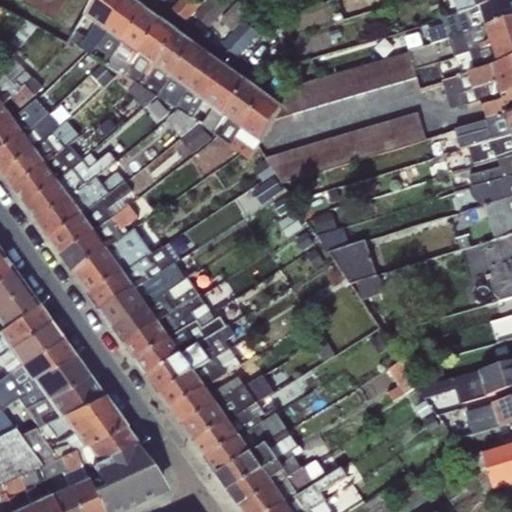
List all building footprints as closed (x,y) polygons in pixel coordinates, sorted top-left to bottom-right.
[(95,50),(127,0),(96,0),(84,18),(96,26),(87,39),(76,31),(69,41),(91,56),(95,50)] [(129,0),(127,0),(95,50),(106,57),(102,62),(108,66),(144,11),(129,0)] [(199,0),(180,0),(172,10),(186,22),(202,3),(199,0)] [(209,0),(195,16),(208,28),(235,0),(209,0)] [(242,0),(241,0),(221,21),(233,32),(253,11),(242,0)] [(295,0),(278,0),(281,10),(297,6),(295,0)] [(511,0),(509,0),(459,15),(443,20),(445,26),(427,32),(431,45),(511,20),(511,0)] [(454,0),(459,15),(509,0),(454,0)] [(144,11),(108,66),(125,77),(161,22),(144,11)] [(511,20),(431,45),(409,51),(415,71),(438,64),(511,41),(511,20)] [(161,22),(125,77),(137,85),(141,87),(177,34),(161,22)] [(243,23),(221,45),(237,57),(250,43),(257,35),(243,23)] [(28,24),(8,46),(18,53),(38,29),(28,24)] [(177,34),(141,87),(157,97),(193,46),(177,34)] [(511,41),(438,64),(444,83),(511,62),(511,41)] [(193,46),(157,97),(161,100),(176,109),(209,57),(193,46)] [(281,112),(278,119),(417,78),(409,53),(285,89),(286,99),(283,108),(281,112)] [(209,57),(176,109),(181,112),(189,118),(193,120),(203,103),(226,69),(209,57)] [(0,105),(2,104),(13,95),(32,80),(13,59),(0,78),(0,105)] [(486,121),(511,113),(511,62),(444,83),(452,111),(481,103),(484,113),(486,121)] [(102,65),(91,76),(93,78),(104,89),(115,78),(102,65)] [(213,110),(202,126),(208,129),(214,133),(224,117),(246,84),(226,69),(203,103),(213,110)] [(32,80),(13,95),(22,108),(45,88),(35,78),(32,80)] [(231,121),(221,138),(232,145),(263,96),(246,84),(224,117),(231,121)] [(141,87),(137,85),(128,93),(130,95),(144,109),(157,97),(141,87)] [(263,96),(232,145),(249,156),(252,157),(282,110),(263,96)] [(13,119),(0,129),(0,154),(48,115),(37,102),(13,119)] [(2,104),(0,105),(0,129),(13,119),(2,104)] [(189,118),(181,112),(168,122),(182,138),(200,124),(193,120),(189,118)] [(418,113),(267,159),(277,173),(283,183),(426,139),(418,113)] [(511,113),(486,121),(482,123),(484,133),(458,140),(461,151),(469,148),(511,135),(511,113)] [(48,115),(0,154),(0,172),(3,177),(60,129),(48,115)] [(60,129),(3,177),(15,193),(69,145),(79,136),(67,122),(60,129)] [(200,124),(182,138),(180,140),(193,156),(213,141),(211,138),(214,133),(208,129),(202,126),(200,124)] [(511,135),(469,148),(475,168),(498,160),(511,156),(511,135)] [(69,145),(15,193),(26,210),(92,156),(90,155),(83,161),(69,145)] [(92,156),(26,210),(38,225),(96,179),(117,162),(109,153),(97,163),(92,156)] [(511,156),(498,160),(501,169),(470,178),(473,189),(511,177),(511,156)] [(277,173),(267,159),(254,168),(264,183),(277,173)] [(96,179),(38,225),(50,242),(125,183),(118,173),(103,187),(96,179)] [(253,192),(262,206),(284,191),(275,177),(253,192)] [(511,177),(473,189),(470,190),(472,195),(473,199),(475,202),(479,205),(487,206),(511,198),(511,177)] [(125,183),(50,242),(62,258),(116,217),(110,210),(133,194),(125,183)] [(511,198),(487,206),(497,241),(511,236),(511,198)] [(116,217),(62,258),(73,274),(130,236),(125,230),(139,219),(130,207),(116,217)] [(293,214),(279,223),(289,237),(303,228),(293,214)] [(318,236),(337,230),(332,214),(314,220),(318,236)] [(337,230),(318,236),(328,252),(349,244),(345,228),(337,230)] [(130,236),(73,274),(90,297),(152,256),(136,232),(130,236)] [(511,236),(497,241),(493,242),(496,252),(487,254),(494,280),(491,281),(497,304),(511,299),(511,236)] [(366,243),(329,254),(350,285),(377,277),(366,243)] [(152,256),(90,297),(101,313),(176,265),(181,262),(169,245),(152,256)] [(0,255),(0,279),(11,271),(0,255)] [(176,265),(101,313),(113,330),(186,281),(176,265)] [(0,279),(0,304),(23,288),(11,271),(0,279)] [(380,278),(357,286),(364,302),(386,294),(380,278)] [(186,281),(113,330),(125,346),(200,298),(188,279),(186,281)] [(0,304),(0,327),(1,329),(0,329),(0,332),(37,305),(23,288),(0,304)] [(200,298),(125,346),(137,362),(198,322),(210,314),(200,298)] [(37,305),(0,332),(0,355),(48,322),(37,305)] [(301,308),(290,315),(299,329),(310,323),(301,308)] [(198,322),(137,362),(148,378),(226,327),(221,319),(216,322),(210,314),(198,322)] [(511,317),(496,322),(500,339),(511,336),(511,317)] [(48,322),(0,355),(0,370),(3,368),(8,374),(59,338),(48,322)] [(226,327),(148,378),(159,395),(231,350),(229,348),(226,343),(235,337),(229,327),(226,327)] [(59,338),(8,374),(0,379),(0,409),(1,411),(18,399),(25,409),(88,378),(59,338)] [(400,363),(407,373),(420,367),(411,348),(397,353),(400,363)] [(231,350),(159,395),(171,411),(207,388),(241,366),(231,350)] [(511,362),(420,390),(426,400),(458,390),(462,406),(511,390),(511,362)] [(407,373),(400,363),(388,370),(399,387),(388,394),(393,402),(417,388),(407,373)] [(244,386),(183,427),(194,443),(258,405),(256,403),(273,393),(263,375),(245,388),(244,386)] [(207,388),(171,411),(183,427),(244,386),(239,377),(211,395),(207,388)] [(35,428),(44,441),(52,435),(102,397),(88,378),(25,409),(31,418),(37,427),(35,428)] [(102,397),(52,435),(55,438),(66,431),(69,435),(72,433),(114,414),(102,397)] [(511,400),(466,414),(473,436),(511,424),(511,400)] [(258,405),(194,443),(206,459),(279,412),(276,407),(264,415),(258,405)] [(0,409),(0,435),(13,429),(1,411),(0,409)] [(279,412),(206,459),(218,476),(288,430),(290,429),(279,412)] [(68,445),(52,453),(55,458),(58,457),(74,450),(123,428),(114,414),(72,433),(69,435),(64,439),(68,445)] [(123,428),(74,450),(83,469),(135,445),(131,439),(124,427),(123,428)] [(35,428),(19,436),(31,452),(40,465),(55,458),(52,453),(46,445),(44,441),(35,428)] [(13,429),(0,435),(0,483),(1,483),(18,476),(38,466),(40,465),(31,452),(19,436),(13,429)] [(288,430),(218,476),(229,492),(297,444),(288,430)] [(297,444),(229,492),(241,509),(301,467),(296,459),(303,453),(298,446),(297,444)] [(135,445),(83,469),(100,511),(113,511),(160,490),(162,484),(135,445)] [(511,445),(465,458),(488,495),(505,490),(511,488),(511,445)] [(66,472),(62,474),(66,484),(49,491),(50,494),(49,494),(56,511),(100,511),(83,469),(74,450),(58,457),(66,472)] [(40,465),(38,466),(44,482),(62,474),(66,472),(58,457),(55,458),(40,465)] [(301,467),(241,509),(243,511),(270,511),(297,494),(325,474),(316,462),(304,471),(301,467)] [(38,466),(18,476),(24,490),(30,504),(33,511),(56,511),(49,494),(41,498),(35,486),(44,482),(38,466)] [(467,466),(457,472),(471,494),(481,489),(467,466)] [(297,494),(270,511),(311,511),(325,504),(327,503),(322,495),(348,479),(342,469),(299,496),(297,494)] [(18,476),(1,483),(5,492),(13,511),(33,511),(30,504),(20,508),(15,495),(24,490),(18,476)] [(1,483),(0,483),(0,505),(2,511),(13,511),(5,492),(1,483)] [(505,490),(488,495),(493,502),(496,501),(497,507),(509,504),(505,490)]
